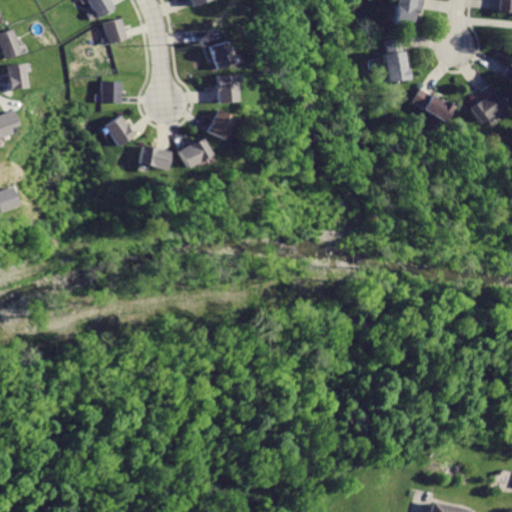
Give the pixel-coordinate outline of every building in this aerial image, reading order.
[(88,0),(102,20),(118,9),(112,0),(88,0)] [(183,0),(187,8),(205,0),(183,0)] [(393,0),(390,27),(411,30),(414,12),(422,13),(424,0),(393,0)] [(511,0),(497,0),(497,10),(511,10),(511,0)] [(104,23),(109,45),(129,40),(124,19),(104,23)] [(0,34),(0,60),(19,54),(11,31),(0,34)] [(381,37),(385,83),(408,81),(404,35),(381,37)] [(201,45),(210,70),(231,63),(223,38),(201,45)] [(511,53),(497,78),(511,86),(511,53)] [(23,87),(22,63),(3,64),(4,88),(23,87)] [(210,75),(210,103),(233,102),(233,75),(210,75)] [(99,79),(96,104),(117,106),(120,81),(99,79)] [(464,108),(477,125),(485,118),(493,128),(511,113),(511,109),(489,80),(471,94),(475,100),(464,108)] [(417,82),(405,103),(440,124),(452,103),(417,82)] [(212,108),(199,131),(218,142),(232,119),(212,108)] [(0,112),(0,135),(7,133),(5,127),(14,124),(9,110),(0,112)] [(119,112),(101,122),(114,145),(132,135),(119,112)] [(198,134),(171,148),(181,169),(209,154),(198,134)] [(136,142),(131,161),(162,170),(167,151),(136,142)] [(0,209),(13,204),(6,185),(0,187),(0,209)]
